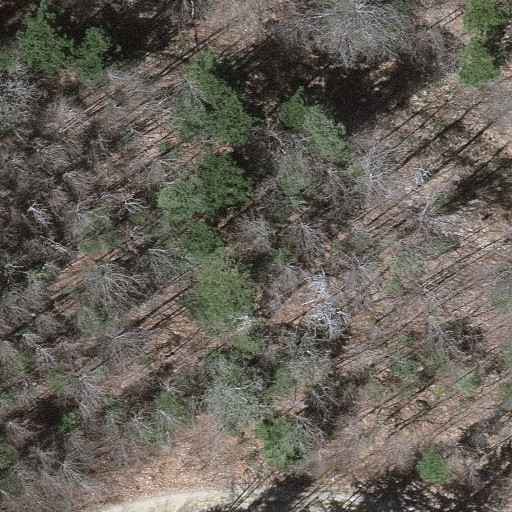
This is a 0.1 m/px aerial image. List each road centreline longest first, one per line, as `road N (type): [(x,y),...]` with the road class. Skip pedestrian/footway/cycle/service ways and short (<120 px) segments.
road 1 (track): [(0,18),(63,19),(234,60),(437,135),(511,178)]
road 2 (track): [(131,511),(213,495),(372,511)]
